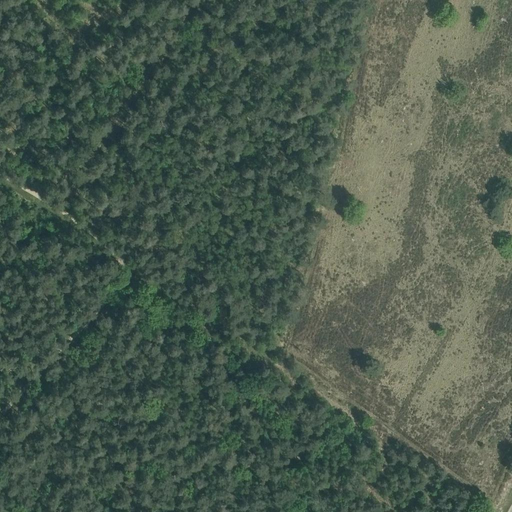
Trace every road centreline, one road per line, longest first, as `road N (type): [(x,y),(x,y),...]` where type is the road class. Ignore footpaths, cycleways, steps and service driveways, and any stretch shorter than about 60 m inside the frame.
road 1 (track): [(0,408),(128,266),(0,181)]
road 2 (track): [(55,211),(195,0)]
